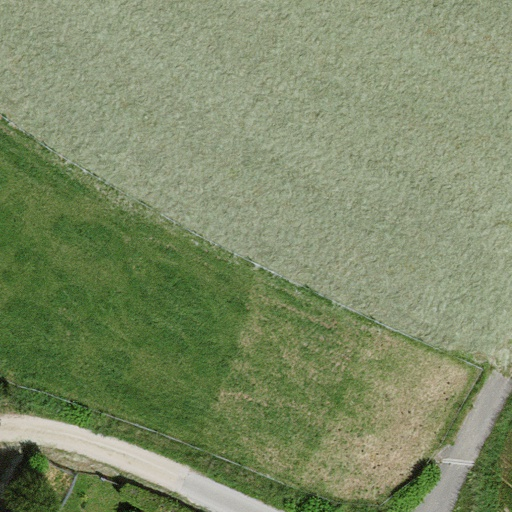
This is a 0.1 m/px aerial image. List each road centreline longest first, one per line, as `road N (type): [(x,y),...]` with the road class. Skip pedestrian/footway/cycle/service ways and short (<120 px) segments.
road 1 (track): [(0,431),(139,459),(264,511)]
road 2 (track): [(432,511),(511,356)]
